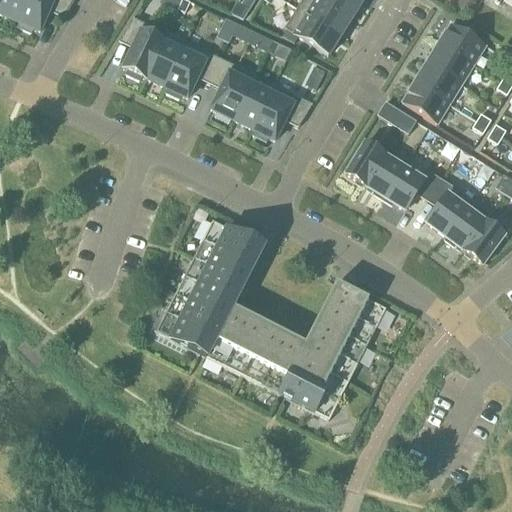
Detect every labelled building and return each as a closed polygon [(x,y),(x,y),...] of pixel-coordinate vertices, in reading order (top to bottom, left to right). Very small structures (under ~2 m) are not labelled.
[(26,0),(2,0),(0,6),(0,17),(16,25),(26,0)] [(26,0),(16,25),(39,35),(47,16),(61,22),(75,0),(26,0)] [(242,23),(249,13),(255,3),(254,2),(250,0),(245,0),(240,8),(237,7),(231,18),(242,23)] [(352,22),(315,0),(313,0),(304,17),(340,39),(350,22),(352,23),(352,22)] [(363,5),(354,0),(315,0),(352,22),(363,5)] [(189,6),(181,2),(176,14),(184,17),(189,6)] [(340,39),(304,17),(291,37),(327,59),(340,39)] [(132,21),(117,46),(130,52),(121,71),(125,73),(123,80),(138,88),(141,81),(144,82),(164,39),(143,29),(144,27),(132,21)] [(484,48),(450,27),(437,47),(472,69),(484,48)] [(184,48),(164,39),(144,82),(164,91),(184,48)] [(472,69),(437,47),(425,67),(460,88),(472,69)] [(206,58),(184,48),(164,91),(167,93),(164,100),(180,108),(183,100),(187,102),(196,83),(207,88),(220,62),(207,56),(206,58)] [(276,55),(268,51),(264,61),(271,65),(276,55)] [(233,68),(220,62),(207,88),(219,93),(209,112),(232,124),(250,88),(253,81),(232,71),(233,68)] [(460,88),(425,67),(413,86),(448,107),(460,88)] [(313,70),(309,77),(321,82),(324,75),(313,70)] [(511,88),(511,84),(504,79),(499,86),(510,92),(511,88)] [(448,107),(413,86),(401,106),(435,128),(448,107)] [(510,92),(499,86),(495,93),(505,99),(510,92)] [(269,97),(250,88),(232,124),(251,133),(269,97)] [(294,101),(273,90),(269,97),(251,133),(274,145),(283,126),(296,132),(311,107),(295,99),(294,101)] [(406,121),(384,107),(377,119),(398,133),(406,121)] [(490,124),(480,118),(475,125),(486,131),(490,124)] [(415,127),(406,121),(398,133),(407,139),(415,127)] [(486,131),(475,125),(471,131),(481,138),(486,131)] [(505,135),(494,128),(490,135),(500,142),(505,135)] [(500,142),(490,135),(486,142),(496,148),(500,142)] [(383,159),(363,147),(344,177),(364,190),(383,159)] [(403,171),(383,159),(364,190),(374,196),(372,200),(381,206),(403,171)] [(422,183),(403,171),(381,206),(390,211),(392,207),(404,214),(422,183)] [(439,182),(428,175),(414,198),(425,204),(439,182)] [(511,187),(502,181),(495,193),(505,199),(511,187)] [(452,190),(439,182),(425,204),(436,211),(452,190)] [(471,204),(452,190),(436,211),(424,227),(444,241),(471,204)] [(489,218),(471,204),(444,241),(462,254),(489,218)] [(508,232),(489,218),(462,254),(481,269),(508,232)] [(385,314),(334,288),(303,349),(231,312),(262,252),(212,226),(156,337),(329,425),(385,314)]
